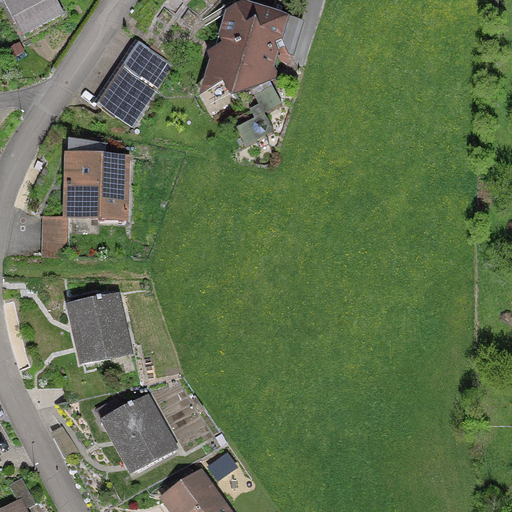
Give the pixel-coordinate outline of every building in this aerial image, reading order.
[(57,0),(4,0),(23,35),(65,13),(57,0)] [(282,10),(248,0),(241,0),(236,1),(226,8),(216,45),(207,50),(210,57),(199,95),(223,79),(231,94),(251,87),(270,80),(277,78),(278,72),(274,65),(282,39),(290,14),(282,10)] [(304,20),(290,14),(282,39),(289,53),(295,55),(304,20)] [(174,65),(139,41),(97,103),(135,129),(174,65)] [(283,105),(270,80),(251,87),(259,104),(250,108),(255,118),(265,113),(283,105)] [(274,130),(265,113),(255,118),(237,127),(246,144),(274,130)] [(69,137),(69,151),(107,152),(107,142),(69,137)] [(69,151),(65,150),(63,216),(69,216),(100,218),(100,220),(128,221),(130,153),(107,152),(69,151)] [(69,257),(69,216),(63,216),(42,216),(42,257),(69,257)] [(120,291),(66,303),(80,364),(134,352),(120,291)] [(149,392),(100,419),(131,474),(179,448),(149,392)] [(228,452),(208,466),(218,482),(239,468),(228,452)] [(233,511),(202,468),(159,498),(169,511),(233,511)] [(22,498),(27,508),(36,503),(22,478),(10,485),(18,500),(22,498)] [(0,511),(29,511),(27,508),(22,498),(18,500),(0,509),(0,511)]
